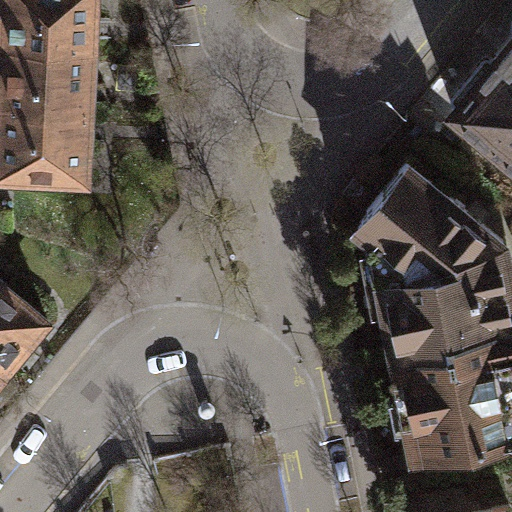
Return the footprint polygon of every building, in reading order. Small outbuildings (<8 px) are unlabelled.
[(0,0),(0,13),(2,14),(1,39),(94,43),(96,0),(0,0)] [(511,30),(450,105),(511,157),(511,30)] [(1,39),(0,57),(0,106),(91,111),(94,43),(1,39)] [(0,106),(0,174),(88,179),(91,111),(0,106)] [(449,330),(511,317),(511,279),(504,239),(405,159),(366,207),(394,352),(451,340),(449,330)] [(0,273),(0,361),(6,367),(50,315),(0,273)] [(451,340),(394,352),(414,451),(511,431),(511,317),(449,330),(451,340)]
